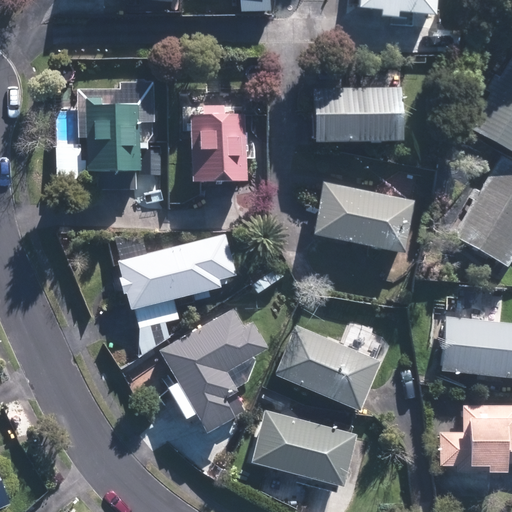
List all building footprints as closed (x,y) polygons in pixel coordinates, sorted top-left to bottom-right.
[(428,14),(429,0),(359,0),(359,7),(428,14)] [(511,63),(474,127),(511,150),(511,63)] [(397,138),(396,92),(317,94),(318,140),(397,138)] [(135,108),(88,108),(88,168),(136,168),(135,108)] [(241,117),(194,116),(193,179),(241,179),(241,117)] [(504,259),(511,244),(511,168),(504,163),(461,233),(504,259)] [(398,250),(408,204),(325,186),(315,232),(398,250)] [(222,240),(120,265),(131,307),(216,286),(214,275),(230,271),(222,240)] [(252,355),(228,314),(161,353),(194,408),(240,382),(252,355)] [(511,328),(448,321),(442,369),(511,376),(511,328)] [(355,407),(373,365),(294,332),(276,373),(355,407)] [(511,460),(511,407),(464,408),(464,435),(443,435),(444,463),(461,463),(461,469),(500,468),(500,461),(511,460)] [(337,483),(349,440),(266,418),(255,461),(337,483)]
